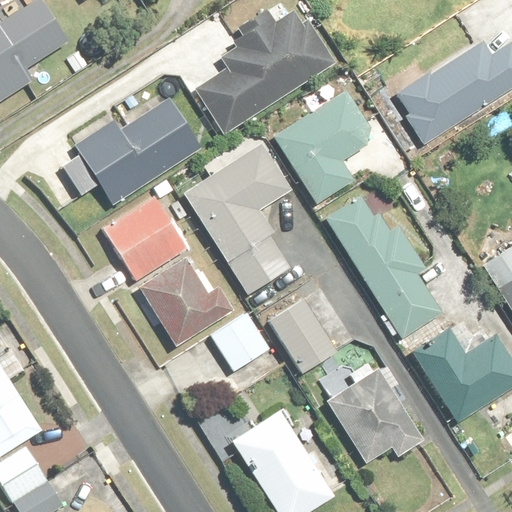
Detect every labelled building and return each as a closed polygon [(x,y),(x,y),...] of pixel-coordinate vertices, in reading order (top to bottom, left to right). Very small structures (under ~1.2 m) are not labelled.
[(41,0),(0,0),(0,104),(76,56),(41,0)] [(197,91),(220,128),(327,62),(306,28),(300,32),(292,18),(274,29),(266,16),(242,31),(250,44),(225,60),(231,70),(197,91)] [(405,116),(423,144),(511,87),(511,40),(489,55),(481,41),(397,94),(410,114),(405,116)] [(343,91),(270,136),(314,205),(353,180),(342,162),(374,141),(343,91)] [(111,207),(200,149),(166,96),(117,128),(112,120),(71,146),(111,207)] [(262,143),(181,194),(244,296),(288,269),(266,233),(269,231),(258,213),(292,191),(262,143)] [(154,194),(101,228),(134,281),(188,248),(154,194)] [(359,198),(323,221),(401,340),(442,314),(418,277),(426,272),(395,224),(388,229),(377,212),(370,216),(359,198)] [(511,246),(482,266),(511,313),(511,246)] [(183,257),(139,288),(177,344),(238,307),(216,286),(207,292),(183,257)] [(303,298),(266,320),(299,376),(336,354),(303,298)] [(245,314),(209,337),(232,373),(268,349),(245,314)] [(447,331),(411,354),(456,424),(511,388),(511,362),(495,336),(463,356),(447,331)] [(328,398),(324,400),(364,465),(389,450),(396,461),(425,443),(396,398),(403,393),(386,366),(374,373),(368,363),(348,376),(342,366),(317,381),(328,398)] [(0,368),(0,456),(40,430),(0,368)] [(279,409),(229,440),(272,511),(312,511),(334,499),(279,409)] [(25,447),(0,462),(0,486),(15,511),(54,511),(62,507),(25,447)]
